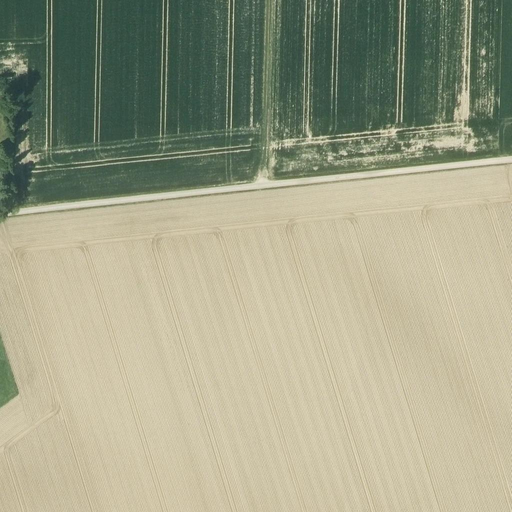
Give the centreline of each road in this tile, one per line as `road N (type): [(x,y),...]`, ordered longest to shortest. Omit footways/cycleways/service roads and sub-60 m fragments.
road 1 (track): [(262,185),(0,214)]
road 2 (track): [(511,159),(262,185)]
road 3 (track): [(266,0),(262,185)]
